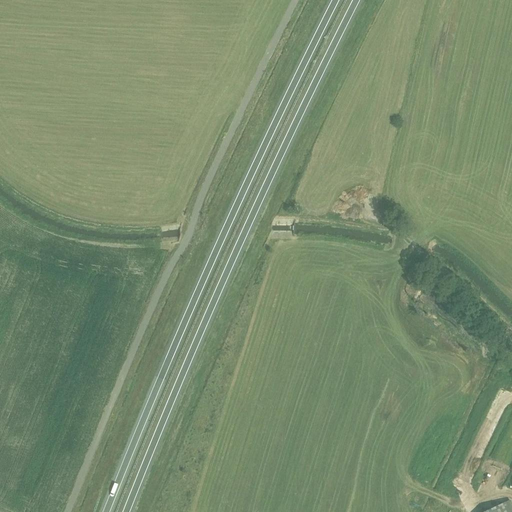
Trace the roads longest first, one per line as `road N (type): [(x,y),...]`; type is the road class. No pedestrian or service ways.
road 1 (trunk): [(126,511),(252,214),(356,0)]
road 2 (trunk): [(335,0),(235,207),(106,511)]
road 3 (unclassified): [(295,0),(67,511)]
